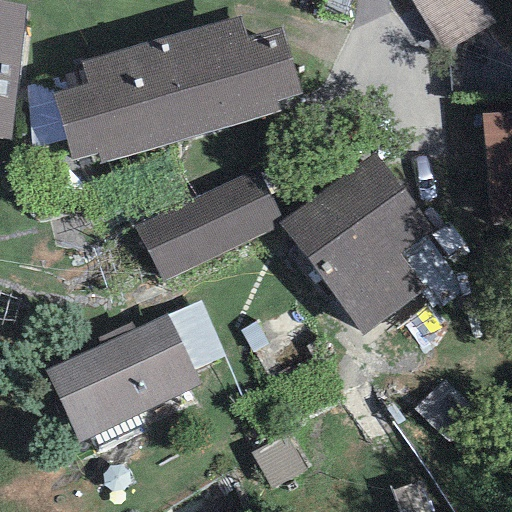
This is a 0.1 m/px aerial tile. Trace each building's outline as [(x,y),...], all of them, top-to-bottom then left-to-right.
[(495,27),(478,0),(419,0),(410,5),(444,59),(495,27)] [(0,152),(10,153),(25,18),(0,15),(0,152)] [(100,176),(281,126),(278,117),(300,111),(281,45),(247,55),(240,30),(80,75),(87,97),(52,107),(70,174),(97,166),(100,176)] [(511,120),(481,124),(491,231),(511,229),(511,120)] [(432,242),(375,167),(280,237),(363,348),(425,301),(399,267),(432,242)] [(280,237),(252,177),(132,233),(160,292),(280,237)] [(200,396),(164,323),(44,381),(79,454),(200,396)]
